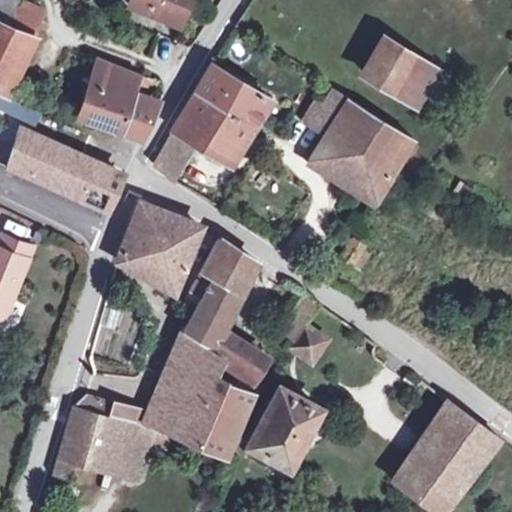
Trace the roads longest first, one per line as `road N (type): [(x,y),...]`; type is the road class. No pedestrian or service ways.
road 1 (unclassified): [(132,181),(225,225),(511,427)]
road 2 (unclassified): [(109,234),(17,511)]
road 3 (unclassified): [(235,0),(132,181)]
road 4 (residential): [(0,179),(109,234)]
